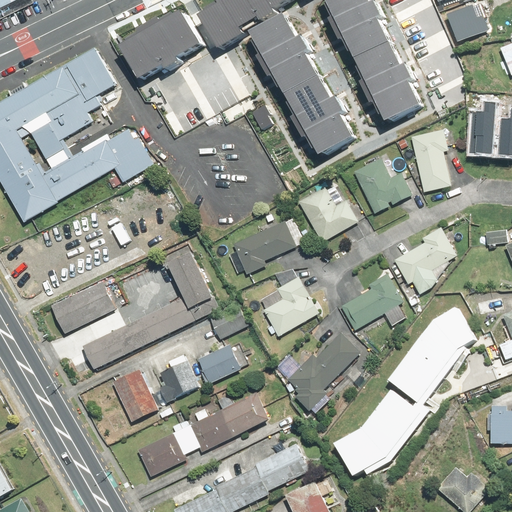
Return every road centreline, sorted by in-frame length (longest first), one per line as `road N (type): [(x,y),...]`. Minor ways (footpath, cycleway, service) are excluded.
road 1 (primary): [(110,511),(0,320)]
road 2 (residential): [(511,190),(468,195),(319,276)]
road 3 (residential): [(0,56),(115,0)]
